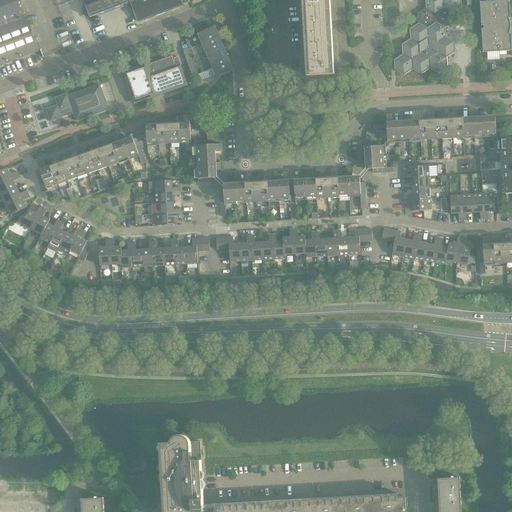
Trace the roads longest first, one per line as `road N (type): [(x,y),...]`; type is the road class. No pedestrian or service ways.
road 1 (tertiary): [(115,326),(146,335),(385,334),(511,346)]
road 2 (tertiary): [(511,315),(359,307),(115,326)]
road 3 (residential): [(244,165),(201,194),(201,229),(110,237),(41,200),(7,85)]
road 4 (residential): [(425,511),(420,476),(409,473),(219,482)]
road 5 (residential): [(7,85),(226,1)]
road 6 (residential): [(344,160),(385,183),(386,220),(511,227)]
road 7 (residential): [(244,165),(236,24),(226,1)]
road 8 (residential): [(385,107),(511,99)]
road 9 (tertiary): [(0,286),(58,318),(115,326)]
